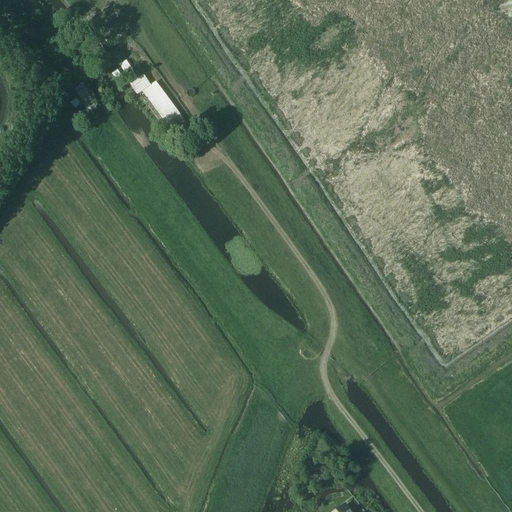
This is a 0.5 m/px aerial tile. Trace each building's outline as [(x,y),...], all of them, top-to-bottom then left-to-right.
[(7,16),(12,22),(17,17),(11,12),(7,16)] [(66,38),(70,35),(65,29),(61,33),(66,38)] [(99,55),(105,51),(94,34),(92,30),(91,29),(80,36),(79,37),(79,38),(83,43),(88,39),(99,55)] [(151,86),(144,76),(138,79),(127,61),(120,65),(138,94),(139,93),(164,127),(170,122),(181,137),(191,130),(176,110),(156,82),(151,86)] [(113,74),(114,76),(113,77),(114,79),(115,78),(116,80),(122,77),(118,71),(113,74)] [(82,86),(75,89),(87,114),(97,110),(84,82),(81,84),(82,86)] [(77,98),(71,103),(75,108),(81,103),(77,98)]
